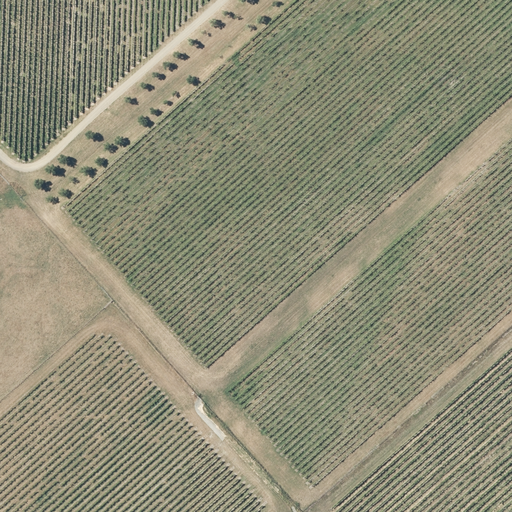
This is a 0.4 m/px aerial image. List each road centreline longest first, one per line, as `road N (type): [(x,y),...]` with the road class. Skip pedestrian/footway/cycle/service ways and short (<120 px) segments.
road 1 (track): [(303,511),(16,166)]
road 2 (track): [(300,508),(511,329)]
